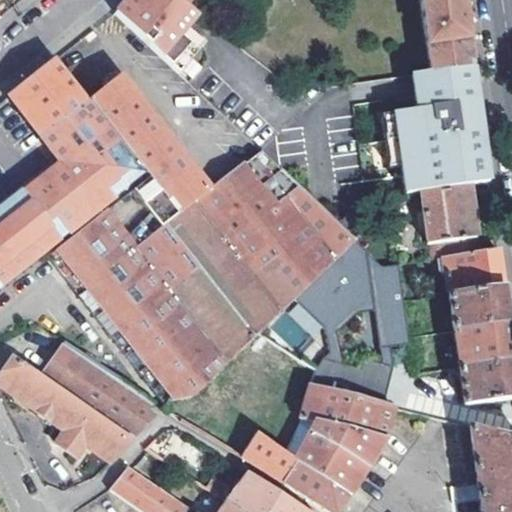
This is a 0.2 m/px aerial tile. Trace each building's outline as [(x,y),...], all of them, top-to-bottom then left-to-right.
[(183,6),(175,0),(125,0),(114,14),(178,74),(203,42),(186,28),(195,16),(183,6)] [(430,74),(472,69),(466,33),(461,0),(419,0),(429,64),(430,74)] [(300,98),(309,85),(229,22),(219,34),(300,98)] [(215,44),(189,24),(186,28),(203,42),(178,74),(185,81),(215,44)] [(88,101),(56,60),(50,65),(8,99),(39,140),(88,101)] [(412,77),(430,74),(429,64),(378,72),(380,81),(412,77)] [(430,74),(412,77),(417,112),(382,117),(389,169),(401,168),(404,195),(420,193),(470,187),(488,184),(479,121),(472,69),(430,74)] [(147,176),(131,189),(161,228),(209,189),(122,78),(90,103),(147,176)] [(88,101),(39,140),(59,167),(0,211),(0,286),(142,174),(88,105),(90,103),(88,101)] [(260,151),(196,203),(279,313),(295,298),(355,243),(355,242),(260,151)] [(470,187),(420,193),(423,214),(418,215),(420,225),(424,224),(429,262),(445,260),(479,256),(470,187)] [(131,189),(104,210),(135,251),(162,229),(161,228),(131,189)] [(196,203),(164,228),(196,270),(168,292),(224,364),(260,331),(279,313),(196,203)] [(196,270),(164,228),(162,229),(135,251),(104,210),(47,256),(167,404),(169,401),(193,394),(224,364),(168,292),(196,270)] [(355,243),(295,298),(325,330),(326,362),(318,360),(309,386),(382,405),(392,369),(363,361),(361,371),(342,366),(335,334),(360,312),(372,310),(378,351),(389,349),(409,346),(397,266),(382,268),(355,242),(355,243)] [(445,260),(451,296),(503,289),(501,278),(498,253),(479,256),(445,260)] [(451,296),(456,332),(508,325),(507,315),(503,289),(451,296)] [(456,332),(461,370),(511,363),(511,351),(510,336),(508,325),(456,332)] [(62,345),(52,360),(79,379),(81,386),(74,396),(134,439),(158,416),(150,411),(153,407),(62,345)] [(378,351),(380,366),(392,369),(389,349),(378,351)] [(79,379),(52,360),(40,377),(11,357),(0,374),(0,388),(62,431),(54,444),(74,458),(82,446),(109,463),(134,439),(74,396),(81,386),(79,379)] [(466,404),(511,399),(511,363),(461,370),(466,404)] [(314,423),(292,459),(350,495),(385,442),(395,408),(387,406),(382,405),(309,386),(299,420),(314,423)] [(477,483),(481,511),(511,511),(511,438),(459,425),(467,484),(477,483)] [(292,459),(255,436),(241,459),(281,484),(292,459)] [(292,459),(281,484),(327,511),(339,511),(350,495),(292,459)] [(110,489),(144,511),(185,511),(188,509),(125,468),(110,489)] [(307,511),(246,474),(225,503),(239,511),(307,511)] [(211,478),(204,489),(217,498),(224,487),(211,478)] [(218,511),(239,511),(225,503),(218,511)]
